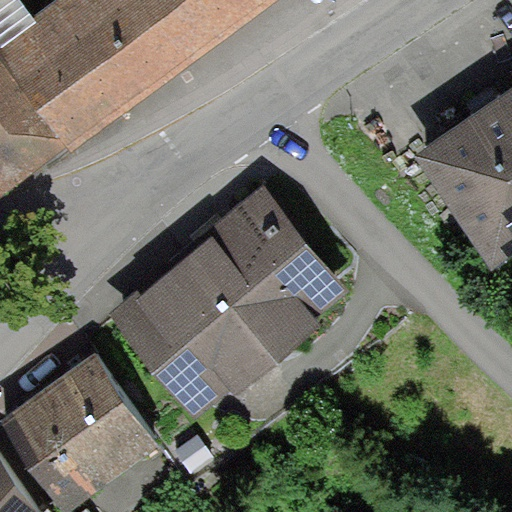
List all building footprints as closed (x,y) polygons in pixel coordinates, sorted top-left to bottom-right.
[(0,0),(0,175),(3,180),(182,46),(147,0),(81,0),(33,36),(26,27),(33,21),(17,0),(0,0)] [(147,0),(182,46),(251,0),(147,0)] [(511,89),(426,148),(495,249),(511,237),(511,89)] [(268,200),(137,300),(201,384),(333,284),(268,200)] [(95,355),(7,425),(63,495),(151,425),(95,355)] [(0,449),(0,511),(33,511),(42,502),(0,449)]
